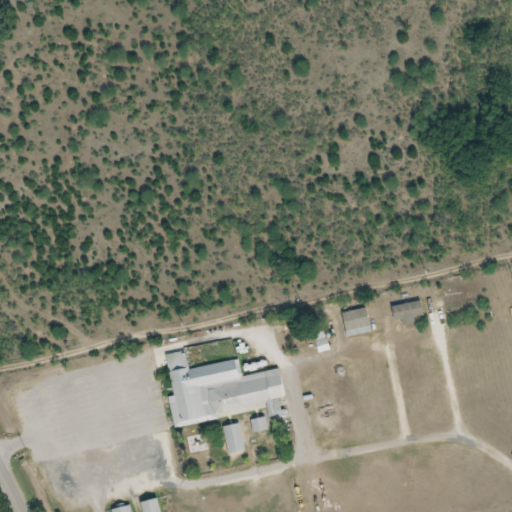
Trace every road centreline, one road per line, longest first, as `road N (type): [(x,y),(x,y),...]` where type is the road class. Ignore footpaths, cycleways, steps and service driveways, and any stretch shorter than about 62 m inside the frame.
road 1 (track): [(511,257),(0,372)]
road 2 (residential): [(100,511),(106,494),(139,482),(200,484),(455,436),(511,468)]
